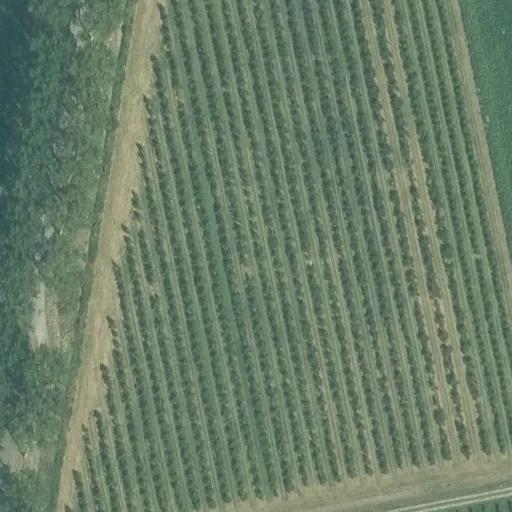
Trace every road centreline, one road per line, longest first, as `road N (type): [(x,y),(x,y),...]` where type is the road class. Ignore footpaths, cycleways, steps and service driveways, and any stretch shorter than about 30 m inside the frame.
road 1 (unclassified): [(0,505),(78,0)]
road 2 (track): [(0,266),(39,0)]
road 3 (track): [(29,313),(40,327),(42,389),(25,511)]
road 4 (track): [(394,511),(511,488)]
